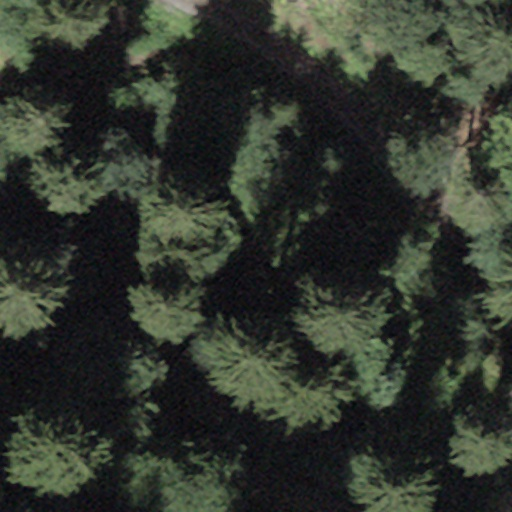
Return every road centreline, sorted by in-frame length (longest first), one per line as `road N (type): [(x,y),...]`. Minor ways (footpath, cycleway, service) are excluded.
road 1 (track): [(0,79),(193,146),(280,211),(437,364),(511,390)]
road 2 (track): [(511,312),(423,199),(293,61),(182,0)]
road 3 (track): [(0,361),(330,511)]
